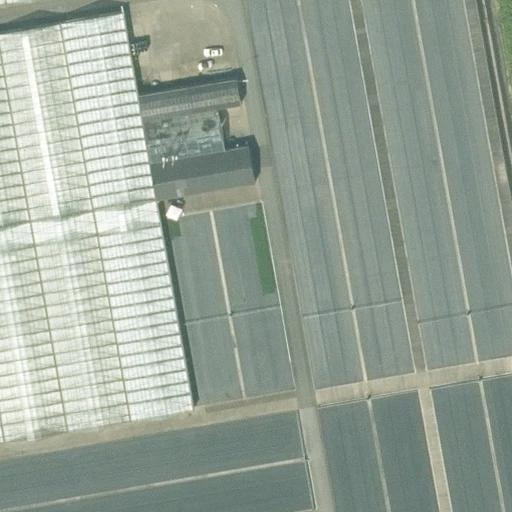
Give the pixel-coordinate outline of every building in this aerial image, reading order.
[(124,9),(0,30),(0,46),(68,428),(195,406),(158,197),(151,160),(139,93),(124,9)] [(68,428),(0,46),(0,412),(5,439),(68,428)] [(174,68),(176,79),(213,73),(211,62),(174,68)] [(211,81),(139,93),(151,160),(226,147),(218,106),(216,106),(211,81)] [(249,143),(229,146),(235,184),(256,180),(249,143)] [(226,147),(151,160),(158,197),(235,184),(229,146),(226,147)] [(161,511),(217,511),(216,474),(214,475),(213,427),(188,428),(189,475),(174,475),(174,478),(198,477),(198,491),(161,492),(161,511)]
